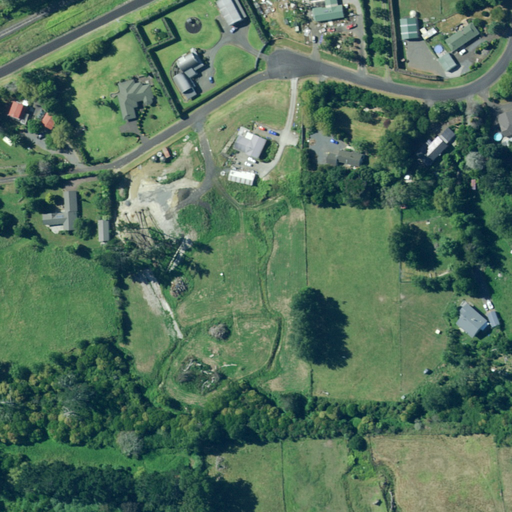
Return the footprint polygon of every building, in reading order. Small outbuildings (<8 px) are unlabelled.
[(243,18),(247,16),(239,0),(220,0),(219,1),(222,9),(231,25),(244,19),(243,18)] [(339,5),(338,0),(326,0),(327,7),(323,8),(323,7),(314,8),(316,21),(318,21),(327,20),(345,17),(345,16),(344,5),(339,5)] [(476,37),(481,33),(473,22),(470,25),(458,32),(447,40),(453,49),(454,51),(476,37)] [(426,40),(435,33),(432,29),(423,35),(426,40)] [(202,58),(200,55),(195,47),(192,49),(194,52),(191,53),(181,59),(182,60),(180,61),(186,72),(176,78),(175,79),(184,94),(186,92),(190,100),(199,94),(198,93),(195,87),(196,87),(191,78),(198,74),(196,71),(203,67),(206,65),(202,58)] [(448,72),(457,65),(449,53),(446,55),(439,59),(448,72)] [(152,104),(153,102),(152,98),(155,98),(151,84),(143,85),(143,82),(136,84),(135,79),(127,81),(127,82),(124,83),(123,82),(119,83),(122,93),(119,93),(125,120),(126,120),(137,117),(137,116),(135,107),(139,106),(137,102),(144,100),(145,103),(146,104),(148,105),(152,104)] [(29,106),(24,104),(23,104),(23,102),(21,101),(20,102),(16,101),(11,114),(13,115),(13,117),(20,119),(20,118),(24,119),(27,111),(29,106)] [(52,129),(58,119),(47,113),(41,124),(52,129)] [(507,137),(508,137),(511,135),(511,118),(501,123),(507,137)] [(456,134),(454,132),(449,127),(443,135),(450,141),(457,134),(456,134)] [(256,134),(251,133),(250,132),(247,137),(242,135),(241,135),(236,148),(261,159),(269,140),(256,134)] [(450,146),(448,144),(440,137),(433,143),(430,140),(417,154),(431,166),(450,146)] [(365,159),(366,153),(355,150),(355,153),(344,150),(342,155),(332,153),(331,156),(330,163),(339,166),(340,164),(340,162),(340,161),(351,164),(350,164),(357,166),(357,165),(362,166),(364,158),(365,159)] [(248,173),(233,170),(231,180),(254,185),(256,175),(252,174),(252,173),(248,172),(248,173)] [(65,224),(66,230),(66,231),(79,230),(77,211),(79,211),(77,191),(76,191),(65,192),(67,212),(65,212),(65,213),(55,214),(44,215),(45,226),(47,225),(65,224)] [(100,221),(102,242),(112,241),(110,220),(100,221)] [(489,321),(483,316),(469,304),(468,305),(467,305),(462,311),(461,313),(463,315),(462,316),(461,317),(463,319),(458,324),(475,338),(481,331),(483,329),(484,331),(491,324),(489,322),(489,321)] [(489,314),(493,325),(494,327),(501,324),(496,311),(489,314)]
